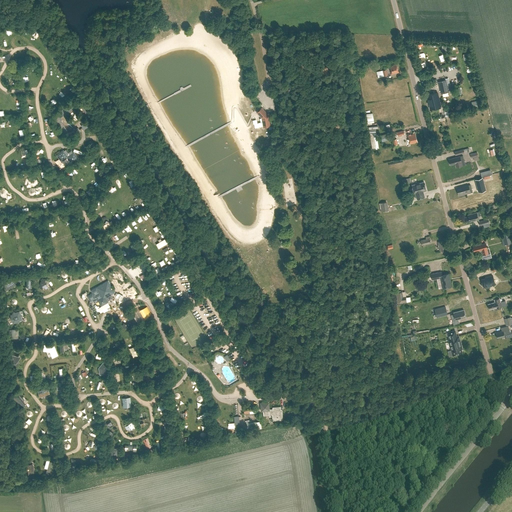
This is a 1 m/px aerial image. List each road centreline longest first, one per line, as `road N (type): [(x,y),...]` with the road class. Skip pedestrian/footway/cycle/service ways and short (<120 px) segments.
road 1 (unclassified): [(510,398),(490,377),(393,0)]
road 2 (track): [(149,404),(151,424),(142,435),(124,435),(112,415),(81,428),(75,451),(55,455),(32,444),(37,418),(47,405),(75,406),(81,396)]
road 3 (track): [(45,407),(24,379),(36,349),(30,302),(115,260)]
road 4 (unclassified): [(342,511),(322,407),(274,397)]
road 5 (track): [(50,149),(37,107),(43,59),(21,38),(12,44),(27,48)]
road 6 (tertiary): [(510,398),(419,511)]
